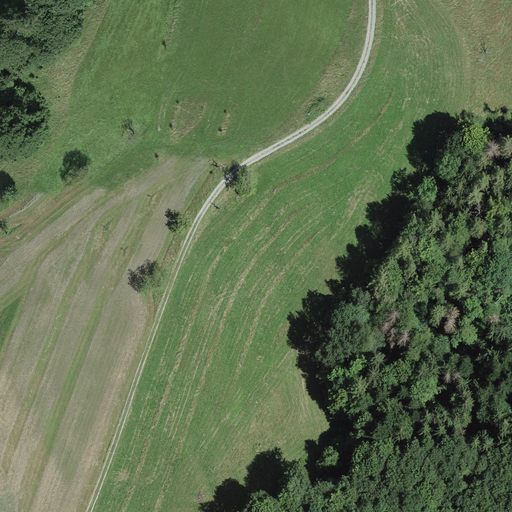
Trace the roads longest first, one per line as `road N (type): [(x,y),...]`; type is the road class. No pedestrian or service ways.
road 1 (track): [(90,511),(175,268),(224,176),(312,122)]
road 2 (track): [(368,0),(365,50),(347,93),(312,122)]
